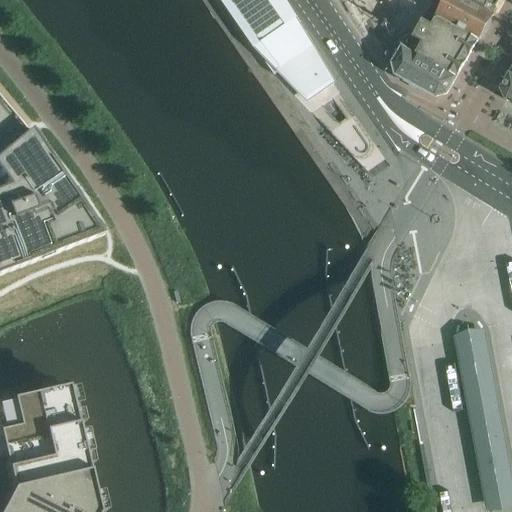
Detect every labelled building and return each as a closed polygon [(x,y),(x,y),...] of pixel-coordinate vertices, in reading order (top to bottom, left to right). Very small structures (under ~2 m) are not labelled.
[(282,0),(219,0),(254,49),(307,104),(336,83),(282,0)] [(348,0),(385,55),(386,56),(387,55),(410,40),(413,38),(387,0),(348,0)] [(447,0),(437,18),(478,41),(493,15),(465,0),(447,0)] [(501,0),(465,0),(493,15),(501,0)] [(387,55),(393,65),(396,76),(435,98),(447,95),(478,41),(437,18),(425,37),(424,37),(422,40),(416,37),(413,41),(410,40),(387,55)] [(511,71),(509,76),(501,91),(506,101),(511,104),(511,71)] [(0,130),(9,122),(0,110),(0,130)] [(0,158),(23,139),(9,122),(0,130),(0,158)] [(0,180),(6,189),(0,191),(0,277),(39,262),(37,256),(49,251),(51,258),(103,238),(102,236),(95,238),(88,228),(94,224),(78,202),(73,206),(66,195),(71,192),(56,170),(51,174),(44,163),(49,160),(41,147),(36,151),(26,138),(32,134),(31,133),(23,139),(0,158),(0,180)] [(486,370),(467,374),(489,490),(508,486),(486,370)] [(95,511),(67,388),(0,403),(0,511),(95,511)]
